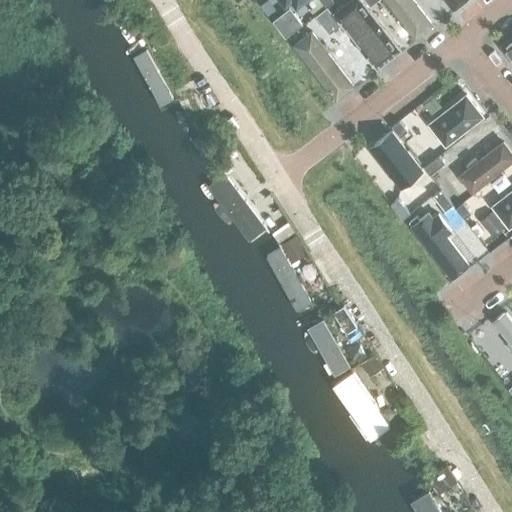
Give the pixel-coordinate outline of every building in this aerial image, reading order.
[(263,0),(281,23),(305,5),(300,0),(263,0)] [(315,15),(327,6),(323,0),(316,5),(314,7),(311,9),(315,15)] [(358,0),(350,0),(335,12),(377,67),(397,54),(358,0)] [(416,0),(384,0),(414,39),(434,23),(416,0)] [(441,0),(450,11),(464,0),(441,0)] [(339,23),(327,7),(316,16),(328,32),(339,23)] [(286,35),(302,23),(294,13),(278,25),(286,35)] [(312,29),(289,47),(332,104),(356,86),(312,29)] [(425,125),(443,148),(483,117),(465,94),(425,125)] [(408,129),(400,119),(392,125),(400,135),(408,129)] [(411,202),(435,184),(391,127),(368,145),(411,202)] [(456,169),(474,193),(511,163),(511,152),(499,137),(456,169)] [(430,173),(445,161),(439,154),(424,166),(430,173)] [(252,244),(268,232),(223,171),(207,183),(252,244)] [(453,203),(441,188),(434,194),(445,209),(453,203)] [(511,189),(491,206),(509,229),(511,226),(511,189)] [(410,212),(398,196),(391,202),(403,218),(410,212)] [(472,212),(463,201),(456,207),(464,217),(472,212)] [(499,219),(489,227),(493,232),(503,224),(499,219)] [(289,221),(273,233),(279,242),(295,230),(289,221)] [(425,222),(402,240),(446,296),(469,278),(425,222)] [(297,243),(294,236),(284,241),(288,248),(297,243)] [(295,311),(312,302),(281,246),(264,256),(295,311)] [(335,323),(350,314),(344,304),(329,314),(335,323)] [(511,369),(511,319),(503,306),(479,324),(511,369)] [(334,377),(353,367),(326,318),(307,328),(334,377)] [(379,364),(374,356),(364,363),(369,371),(379,364)] [(380,446),(398,434),(354,369),(337,381),(380,446)] [(411,486),(426,476),(399,435),(383,445),(411,486)] [(460,482),(454,474),(434,487),(438,493),(441,491),(442,492),(451,486),(452,487),(460,482)] [(416,511),(447,511),(432,488),(409,502),(416,511)]
